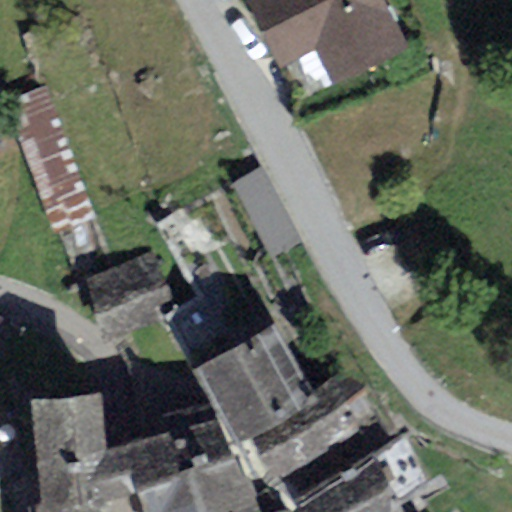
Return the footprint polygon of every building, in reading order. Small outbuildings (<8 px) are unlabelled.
[(379,0),(262,0),(284,47),(318,32),(334,68),(398,38),(379,0)] [(141,262),(83,282),(102,338),(161,318),(141,262)] [(274,318),(202,360),(243,430),(252,425),(279,471),(361,423),(337,381),(317,392),(274,318)] [(106,511),(98,381),(34,383),(43,511),(106,511)] [(235,448),(136,478),(145,511),(287,511),(285,503),(256,504),(235,448)] [(376,458),(298,501),(304,511),(398,511),(404,509),(376,458)]
